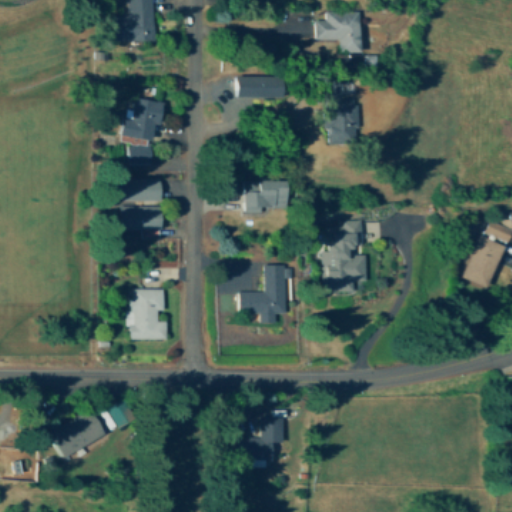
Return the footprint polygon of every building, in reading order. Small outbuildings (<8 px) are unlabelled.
[(149,0),(125,0),(125,17),(107,17),(107,43),(149,43),(149,0)] [(334,41),(334,53),(354,54),(355,13),(322,13),(322,22),(311,22),(311,41),(334,41)] [(231,76),(231,98),(274,98),(274,76),(231,76)] [(339,82),(321,82),(321,143),(352,143),(352,100),(339,99),(339,82)] [(155,125),(159,103),(132,99),(130,112),(120,110),(116,136),(147,141),(150,125),(155,125)] [(149,164),(149,146),(126,146),(126,164),(149,164)] [(157,201),(157,179),(115,179),(115,201),(157,201)] [(238,181),(238,212),(281,212),(281,181),(238,181)] [(116,230),(138,230),(138,238),(155,238),(155,207),(116,207),(116,230)] [(482,289),(507,233),(511,233),(511,213),(509,213),(508,231),(499,226),(484,226),(460,279),(482,289)] [(354,283),(354,256),(341,255),(342,228),(321,227),(319,292),(348,292),(348,282),(354,283)] [(259,292),(234,292),(234,314),(253,314),(253,323),(269,323),(269,315),(280,315),(280,288),(259,288),(259,292)] [(126,340),(161,340),(161,321),(153,321),(154,312),(160,312),(160,290),(126,289),(126,340)] [(97,435),(84,409),(42,430),(55,456),(97,435)] [(300,427),(322,429),(323,411),(301,410),(300,427)] [(277,419),(256,419),(256,437),(228,437),(228,460),(266,460),(266,442),(277,442),(277,419)]
